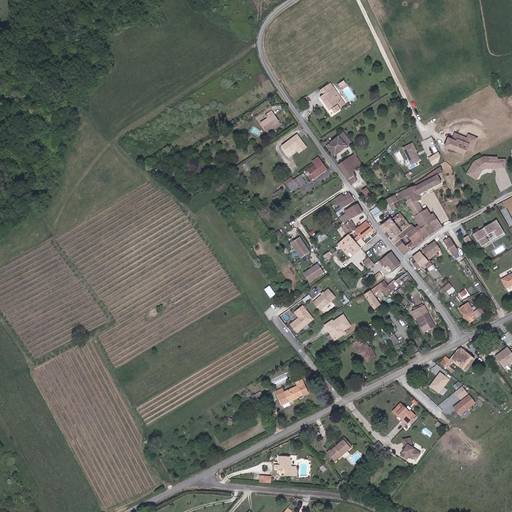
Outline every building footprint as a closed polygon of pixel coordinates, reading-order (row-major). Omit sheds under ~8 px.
[(324,95),(333,88),(330,84),(321,91),(324,95)] [(337,94),(333,88),(324,95),(320,97),(323,102),(325,101),(326,103),(325,104),(329,111),(331,109),(335,114),(340,110),(337,105),(340,104),(334,96),(337,94)] [(345,104),(337,94),(334,96),(340,104),(341,106),(345,104)] [(273,127),(280,122),(272,111),(265,116),(267,119),(261,123),(266,132),(273,127)] [(447,136),(443,147),(465,155),(467,149),(473,152),(479,137),(468,133),(467,137),(455,132),(452,138),(447,136)] [(288,155),(295,149),(299,154),(308,146),(296,133),(281,146),(288,155)] [(341,151),(351,143),(343,133),(331,143),(328,139),(324,143),(335,156),(340,152),(339,150),(340,149),(341,151)] [(403,146),(410,165),(421,161),(414,142),(403,146)] [(442,161),(438,152),(428,157),(433,166),(442,161)] [(362,165),(354,154),(349,157),(357,168),(362,165)] [(312,180),(327,169),(318,157),(312,161),(315,165),(309,169),(307,170),(308,170),(305,172),(312,180)] [(357,168),(349,157),(344,161),(352,172),(357,168)] [(496,168),(497,160),(497,158),(484,158),(474,163),(467,174),(476,180),(482,171),(486,169),(496,169),(496,168)] [(352,172),(344,161),(338,165),(348,180),(354,176),(352,172)] [(441,183),(437,176),(442,173),(439,168),(413,185),(412,187),(407,189),(409,195),(410,199),(412,203),(418,201),(421,200),(419,194),(441,183)] [(302,184),(298,180),(302,178),(300,176),(293,180),(292,181),(297,187),(302,184)] [(357,181),(354,176),(348,180),(352,184),(357,181)] [(293,180),(292,177),(285,182),(291,191),(297,187),(292,181),(293,180)] [(429,189),(431,192),(443,186),(441,183),(429,189)] [(362,191),(367,199),(372,196),(366,188),(362,191)] [(404,198),(409,195),(407,189),(386,199),(387,200),(390,206),(394,204),(404,198)] [(340,209),(355,201),(350,193),(343,197),(337,201),(340,207),(335,210),(337,213),(341,210),(340,209)] [(423,211),(418,201),(412,203),(413,206),(410,207),(414,217),(423,211)] [(345,211),(346,214),(350,220),(363,213),(358,204),(345,211)] [(370,211),(373,216),(377,213),(380,212),(377,207),(370,211)] [(441,226),(434,214),(431,215),(427,209),(423,211),(414,217),(418,225),(421,230),(424,227),(431,222),(437,231),(442,227),(441,226)] [(382,220),(377,213),(373,216),(378,223),(382,220)] [(410,225),(400,213),(391,220),(390,219),(381,227),(385,232),(386,230),(393,239),(391,240),(394,245),(400,240),(407,235),(415,228),(411,224),(410,225)] [(354,230),(356,229),(350,220),(346,214),(340,218),(343,223),(341,224),(343,227),(342,227),(347,236),(352,232),(354,230)] [(504,233),(496,220),(473,235),(477,241),(479,241),(482,246),(489,242),(486,236),(493,232),(497,237),(504,233)] [(361,238),(373,229),(366,221),(359,227),(359,226),(356,229),(354,230),(359,235),(361,238)] [(424,227),(429,236),(437,231),(431,222),(424,227)] [(429,236),(424,227),(421,230),(418,225),(415,228),(424,240),(429,236)] [(411,242),(415,246),(424,240),(415,228),(407,235),(412,242),(411,242)] [(327,237),(323,232),(316,238),(313,240),(317,245),(327,237)] [(340,242),(338,244),(342,249),(353,240),(356,237),(352,232),(347,236),(340,242)] [(468,236),(463,239),(467,245),(472,242),(468,236)] [(309,252),(300,237),(291,243),(301,258),(309,252)] [(360,247),(365,242),(361,238),(359,239),(355,242),(360,247)] [(459,252),(450,238),(444,242),(452,256),(459,252)] [(353,255),(361,248),(360,247),(355,242),(353,240),(342,249),(347,254),(349,252),(353,255)] [(403,256),(411,250),(407,245),(405,246),(400,240),(394,245),(403,256)] [(428,259),(440,250),(436,243),(430,247),(429,246),(422,251),(428,259)] [(400,264),(391,252),(380,261),(381,263),(384,261),(392,271),(400,264)] [(428,262),(420,252),(413,257),(416,261),(420,266),(420,267),(424,264),(426,262),(427,263),(428,262)] [(332,258),(327,253),(323,256),(328,261),(332,258)] [(366,267),(372,262),(369,257),(363,263),(366,267)] [(309,282),(324,272),(318,264),(303,274),(309,282)] [(511,274),(502,280),(506,288),(511,285),(511,274)] [(384,281),(380,284),(388,294),(391,292),(384,281)] [(446,291),(452,286),(449,282),(443,287),(446,291)] [(380,304),(374,297),(383,290),(387,295),(388,294),(380,284),(371,291),(364,295),(374,309),(380,304)] [(460,293),(462,297),(469,292),(466,288),(460,293)] [(321,310),(335,297),(328,289),(324,293),(322,295),(314,302),(321,310)] [(468,303),(459,309),(465,317),(465,316),(470,322),(484,313),(480,308),(474,313),(468,303)] [(297,332),(313,319),(302,306),(295,312),(300,318),(294,323),(296,325),(293,327),(297,332)] [(416,318),(419,316),(426,332),(435,327),(428,312),(427,312),(424,306),(412,312),(416,318)] [(344,330),(350,326),(343,315),(333,322),(332,320),(326,324),(331,331),(331,330),(333,332),(332,332),(331,335),(335,340),(345,333),(344,330)] [(399,342),(394,335),(387,339),(393,347),(399,342)] [(369,348),(365,342),(364,342),(362,339),(359,340),(355,342),(354,343),(356,347),(357,346),(360,353),(362,352),(363,351),(365,354),(364,355),(367,362),(376,357),(370,347),(369,348)] [(511,351),(509,346),(495,355),(503,368),(511,362),(511,351)] [(465,370),(475,359),(461,348),(458,349),(449,360),(445,357),(440,363),(447,369),(449,366),(447,364),(448,362),(451,364),(453,362),(454,362),(465,370)] [(429,386),(439,394),(451,379),(441,371),(429,386)] [(286,374),(273,379),(275,385),(288,379),(286,374)] [(298,396),(302,395),(302,396),(308,393),(302,380),(296,383),(298,386),(284,392),(282,389),(276,392),(282,405),(298,398),(298,396)] [(461,400),(469,393),(462,386),(455,392),(461,400)] [(453,408),(460,416),(476,402),(469,394),(453,408)] [(407,425),(415,416),(410,411),(409,412),(400,404),(393,412),(398,417),(400,415),(401,414),(404,417),(403,418),(402,420),(407,425)] [(347,451),(351,447),(347,443),(348,442),(344,438),(338,442),(339,443),(341,445),(337,448),(336,447),(331,451),(330,450),(327,453),(335,462),(342,455),(347,451)] [(415,460),(420,453),(411,447),(412,446),(410,438),(402,440),(404,447),(405,448),(406,448),(405,450),(404,449),(400,455),(407,460),(409,456),(415,460)] [(371,460),(375,456),(370,451),(366,456),(371,460)] [(291,466),(291,460),(290,460),(290,456),(281,456),(281,462),(281,465),(279,465),(277,465),(277,469),(285,469),(285,476),(295,476),(295,466),(291,466)]
